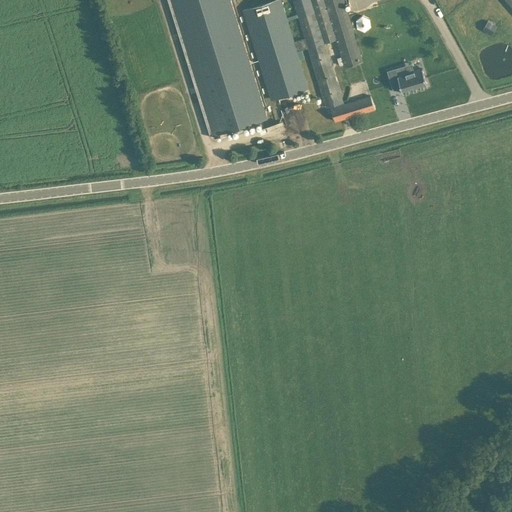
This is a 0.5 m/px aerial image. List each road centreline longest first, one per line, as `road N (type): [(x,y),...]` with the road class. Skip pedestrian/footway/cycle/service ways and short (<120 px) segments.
road 1 (unclassified): [(0,200),(133,186),(310,152),(511,100)]
road 2 (track): [(395,511),(511,417)]
